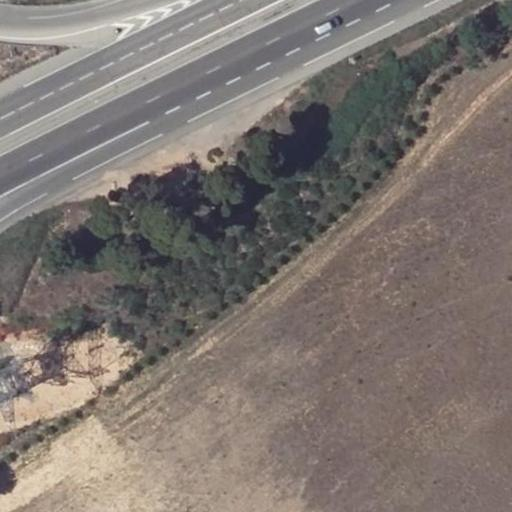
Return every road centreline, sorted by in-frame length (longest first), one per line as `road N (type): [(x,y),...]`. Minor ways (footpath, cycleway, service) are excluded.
road 1 (trunk): [(0,209),(392,0)]
road 2 (trunk): [(0,174),(363,0)]
road 3 (trunk): [(246,0),(0,121)]
road 4 (trunk): [(150,0),(61,26),(0,27)]
